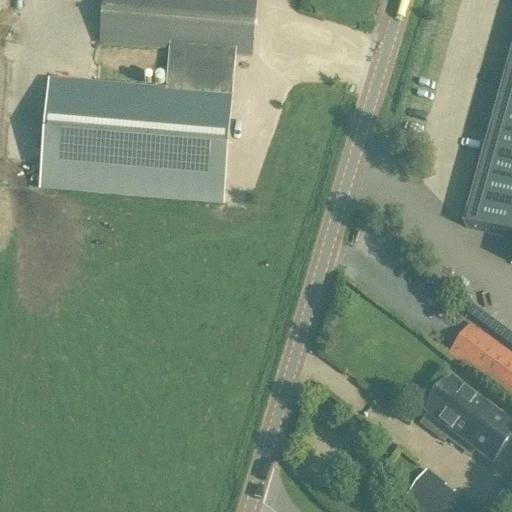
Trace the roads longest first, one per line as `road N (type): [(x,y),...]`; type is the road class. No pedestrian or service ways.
road 1 (unclassified): [(255,492),(402,0)]
road 2 (unknown): [(357,149),(511,286)]
